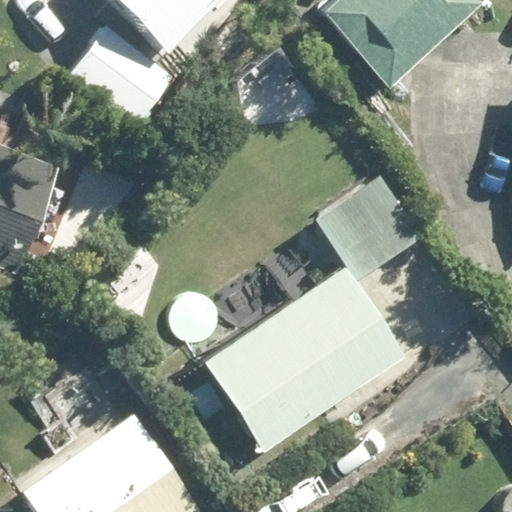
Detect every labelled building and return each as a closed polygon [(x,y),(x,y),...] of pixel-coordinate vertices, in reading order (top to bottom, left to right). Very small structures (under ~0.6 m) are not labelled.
[(114,0),(164,52),(216,0),(114,0)] [(476,0),(331,0),(319,11),(387,85),(479,2),(476,0)] [(66,72),(134,124),(167,80),(100,28),(66,72)] [(0,152),(0,269),(10,274),(51,174),(0,152)] [(339,265),(352,284),(419,240),(370,164),(302,208),(339,265)] [(310,270),(173,362),(232,452),(371,362),(310,270)] [(130,416),(24,491),(38,511),(192,511),(196,509),(130,416)]
